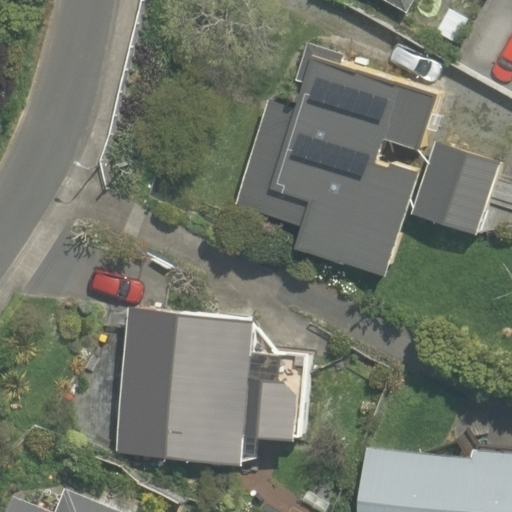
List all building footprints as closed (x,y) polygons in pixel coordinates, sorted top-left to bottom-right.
[(376,0),(401,15),(409,0),(376,0)] [(387,282),(410,212),(486,237),(510,166),(433,141),(448,95),(304,48),(259,185),(303,199),(286,249),(387,282)] [(251,375),(255,307),(126,301),(119,454),(243,460),(245,431),(301,433),(303,378),(251,375)] [(511,511),(511,449),(361,439),(356,511),(511,511)] [(127,511),(35,470),(15,511),(127,511)]
